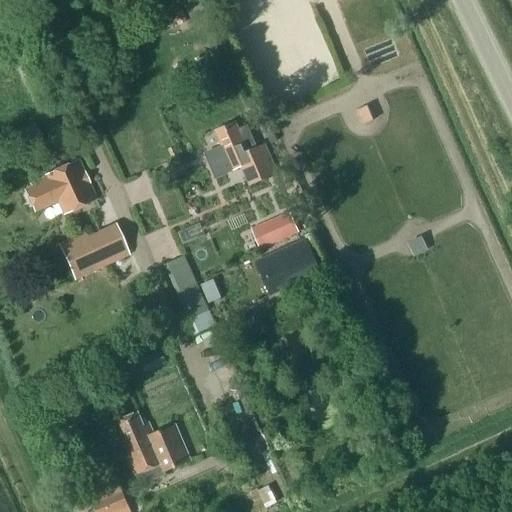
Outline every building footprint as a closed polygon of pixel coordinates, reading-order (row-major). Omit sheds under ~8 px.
[(182,11),(173,15),(177,25),(186,21),(182,11)] [(183,63),(175,66),(180,78),(188,75),(183,63)] [(212,172),(225,166),(228,173),(243,166),(251,185),(278,173),(266,145),(253,151),(245,133),(240,135),(236,125),(216,134),(222,147),(205,154),(212,172)] [(37,127),(12,138),(20,155),(44,144),(37,127)] [(97,199),(88,179),(78,159),(46,174),(47,176),(30,183),(32,186),(24,190),(34,211),(58,200),(64,214),(70,212),(97,199)] [(286,210),(247,227),(257,248),(295,231),(286,210)] [(77,281),(132,255),(117,223),(87,237),(85,233),(60,245),(77,281)] [(306,241),(258,262),(266,282),(296,269),(302,281),(320,273),(306,241)] [(209,307),(185,253),(165,262),(189,316),(209,307)] [(192,462),(176,425),(152,435),(148,427),(145,428),(139,415),(119,424),(128,443),(117,448),(116,450),(120,461),(123,462),(127,460),(135,478),(162,466),(165,473),(192,462)] [(132,511),(119,482),(90,495),(97,511),(132,511)] [(266,489),(258,492),(266,509),(279,504),(271,486),(266,489)]
